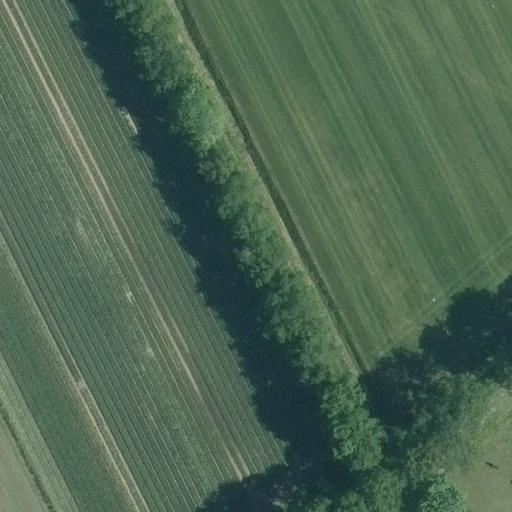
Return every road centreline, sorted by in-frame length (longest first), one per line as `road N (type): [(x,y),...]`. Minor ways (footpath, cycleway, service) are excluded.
road 1 (track): [(158,0),(377,447)]
road 2 (unclassified): [(368,511),(511,387)]
